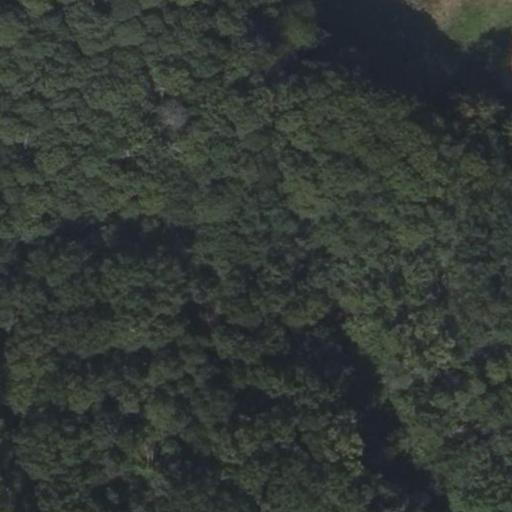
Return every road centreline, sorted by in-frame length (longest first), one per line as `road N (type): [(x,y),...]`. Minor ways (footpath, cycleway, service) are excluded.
road 1 (track): [(436,511),(314,263),(231,17)]
road 2 (track): [(286,0),(369,38),(428,89),(470,104),(511,105)]
